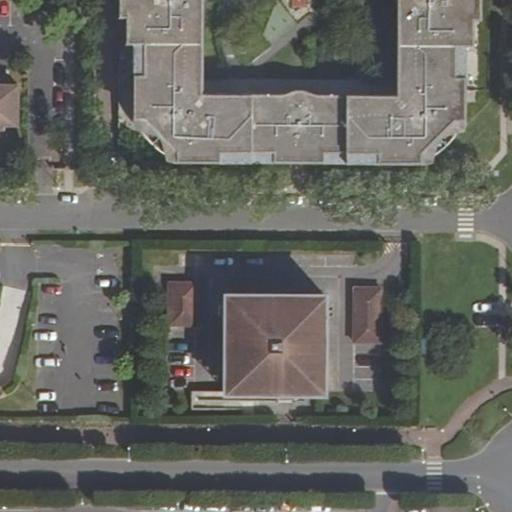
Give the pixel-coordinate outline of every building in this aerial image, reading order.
[(119,0),(119,16),(126,16),(126,42),(133,42),(133,116),(137,117),(138,121),(141,129),(145,136),(151,142),(162,151),(172,155),(176,156),(176,160),(251,161),(251,151),(289,152),(289,161),(307,161),(307,151),(345,152),(345,162),(420,162),(421,157),(426,156),(438,151),(446,144),(449,140),(455,132),(457,127),(459,119),(464,119),(464,44),(472,44),(473,18),(479,18),(479,0),(397,0),(396,90),(399,90),(399,95),(396,95),(198,93),(198,89),(201,89),(201,0),(119,0)] [(0,129),(3,129),(3,125),(16,125),(16,85),(0,84),(0,129)] [(194,283),(168,282),(168,325),(194,325),(194,283)] [(353,287),(353,342),(379,342),(379,287),(353,287)] [(323,295),(224,294),(224,392),(322,393),(323,295)]
